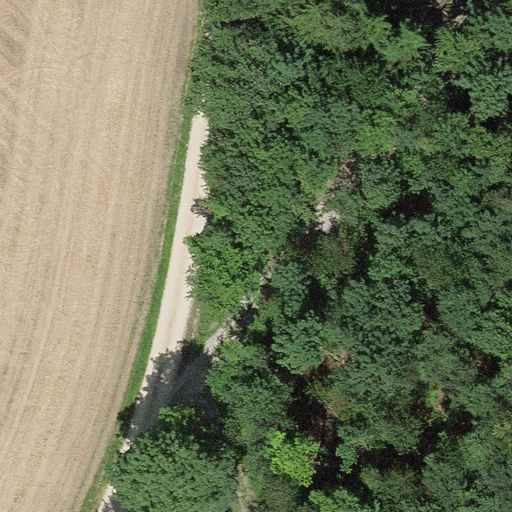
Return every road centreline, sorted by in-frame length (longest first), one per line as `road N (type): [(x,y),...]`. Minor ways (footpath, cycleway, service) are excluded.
road 1 (track): [(111,511),(162,413),(429,71),(505,0)]
road 2 (track): [(227,0),(199,133),(162,413)]
